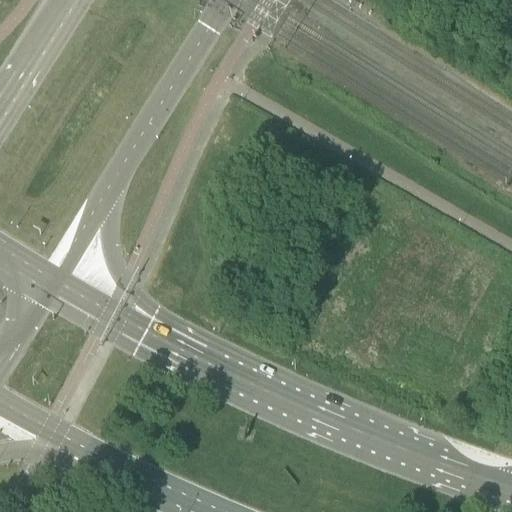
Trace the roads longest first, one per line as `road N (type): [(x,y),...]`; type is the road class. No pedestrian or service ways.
road 1 (secondary): [(511,490),(215,369)]
road 2 (secondary): [(109,190),(227,0)]
road 3 (secondary): [(215,369),(126,286),(109,238),(109,190)]
road 4 (secondary): [(215,369),(52,280)]
road 5 (secondary): [(0,403),(109,462)]
road 6 (secondary): [(109,462),(222,511)]
